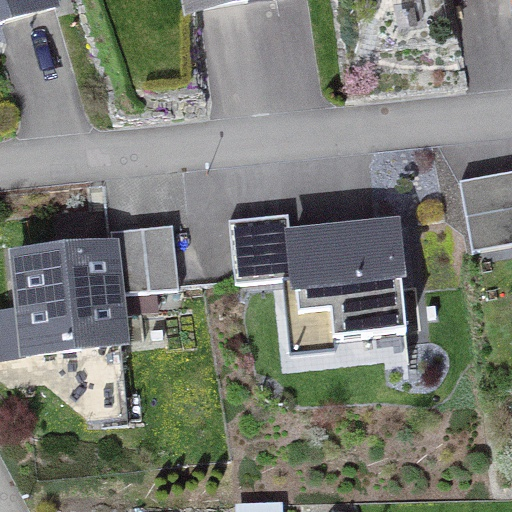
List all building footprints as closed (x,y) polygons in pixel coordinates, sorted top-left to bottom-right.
[(0,0),(0,24),(54,9),(51,0),(0,0)] [(193,0),(195,12),(257,0),(193,0)] [(287,218),(228,224),(234,287),(294,281),(298,318),(329,315),(332,342),(405,335),(394,231),(290,241),(287,218)] [(148,296),(178,293),(171,229),(142,232),(148,296)] [(0,319),(0,358),(120,347),(111,250),(16,259),(22,317),(0,319)]
